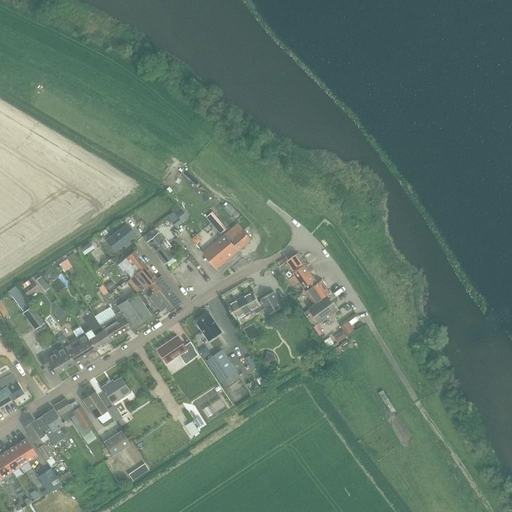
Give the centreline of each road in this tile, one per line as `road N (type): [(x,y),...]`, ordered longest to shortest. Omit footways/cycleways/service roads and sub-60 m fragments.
road 1 (residential): [(492,511),(306,239)]
road 2 (residential): [(0,430),(191,307)]
road 3 (track): [(306,239),(211,141)]
road 4 (residential): [(191,307),(306,239)]
